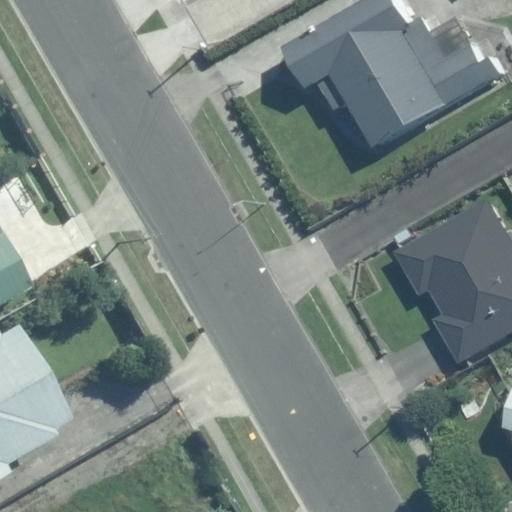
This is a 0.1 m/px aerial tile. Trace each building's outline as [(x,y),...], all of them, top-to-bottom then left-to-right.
[(402,0),(376,0),(288,53),(314,97),(326,89),(342,116),(352,109),(380,156),(503,83),(466,19),(427,42),(402,0)] [(511,337),(511,235),(494,204),(399,257),(424,302),(432,298),(443,316),(434,321),(460,367),(511,337)] [(0,252),(0,306),(23,294),(0,252)] [(0,476),(1,475),(0,473),(0,459),(59,427),(6,329),(0,332),(0,476)] [(144,511),(130,485),(110,496),(107,490),(66,511),(144,511)]
